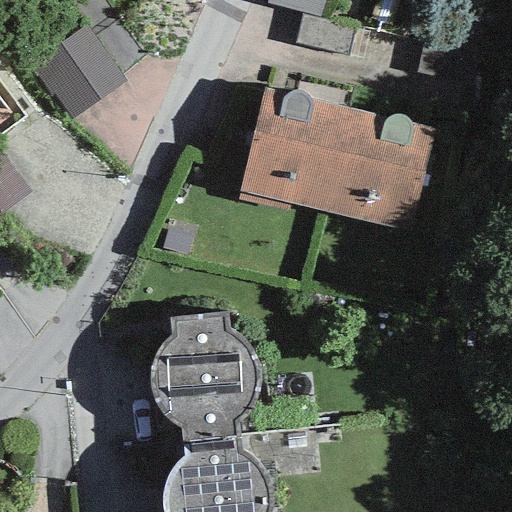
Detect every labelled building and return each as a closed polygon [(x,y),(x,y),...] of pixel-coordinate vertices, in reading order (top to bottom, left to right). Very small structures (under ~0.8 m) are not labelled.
[(324,17),(330,0),(274,0),(274,1),(324,17)] [(123,87),(85,31),(30,68),(68,124),(123,87)] [(298,98),(294,98),(289,102),(264,96),(237,203),(288,216),(289,209),(324,218),(348,116),(310,107),(307,103),(303,100),(298,98)] [(410,239),(436,138),(411,132),(408,128),(403,124),(397,122),(393,122),(386,126),(348,116),(324,218),(410,239)] [(182,450),(237,446),(235,428),(249,416),(257,399),(257,382),(252,362),(239,346),(226,337),(225,323),(170,329),(171,342),(162,351),(154,368),(151,392),(156,411),(166,426),(181,435),(182,450)] [(237,446),(182,450),(184,467),(173,479),(165,495),(163,511),(269,511),(269,501),(265,485),(254,471),(239,461),(237,446)]
